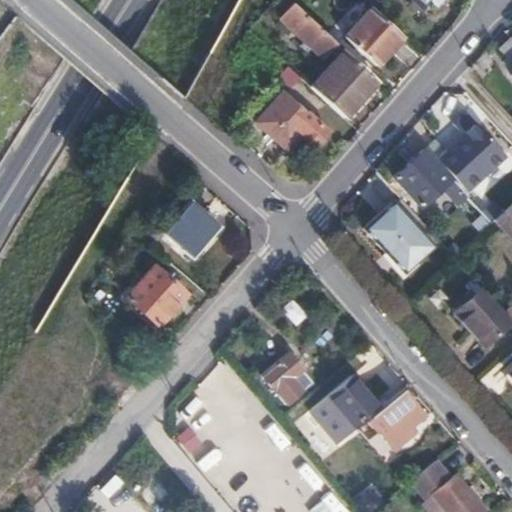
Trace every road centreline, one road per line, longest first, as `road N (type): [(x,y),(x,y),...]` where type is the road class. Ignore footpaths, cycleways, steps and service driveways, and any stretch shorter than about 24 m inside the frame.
road 1 (residential): [(297,227),(48,511)]
road 2 (residential): [(297,227),(26,0)]
road 3 (residential): [(297,227),(511,474)]
road 4 (residential): [(504,0),(297,227)]
road 5 (secondary): [(0,210),(132,0)]
